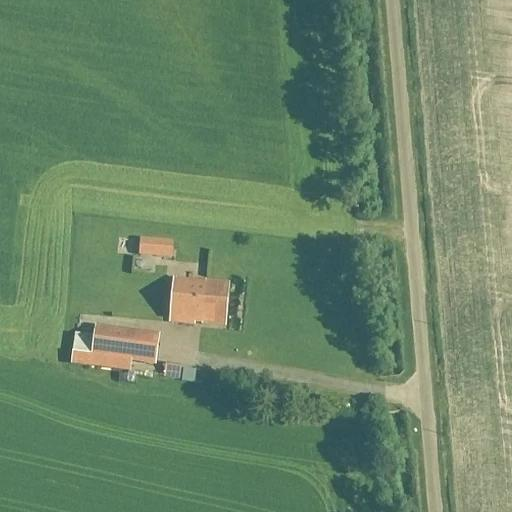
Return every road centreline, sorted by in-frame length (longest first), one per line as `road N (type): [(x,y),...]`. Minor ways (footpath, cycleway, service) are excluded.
road 1 (residential): [(435,511),(393,0)]
road 2 (unknown): [(423,379),(182,338)]
